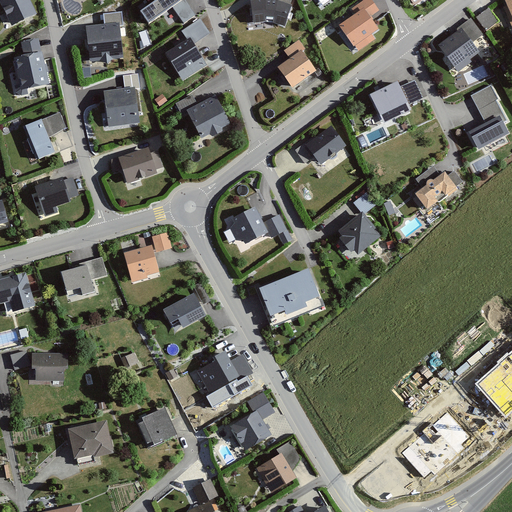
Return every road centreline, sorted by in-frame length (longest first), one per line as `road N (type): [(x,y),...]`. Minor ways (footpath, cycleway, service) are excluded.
road 1 (residential): [(361,511),(194,221)]
road 2 (residential): [(49,0),(107,229)]
road 3 (residential): [(410,39),(261,153)]
road 4 (residential): [(210,0),(261,153)]
